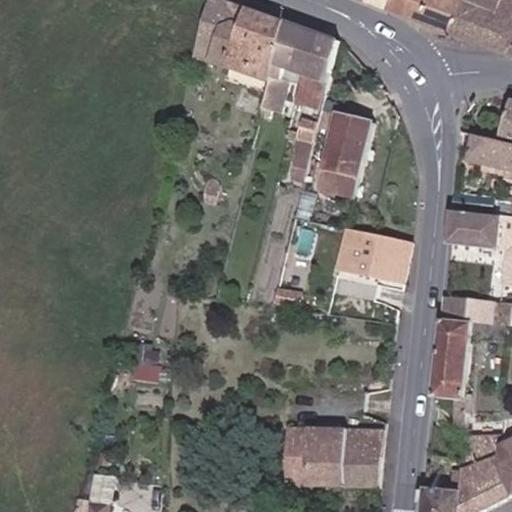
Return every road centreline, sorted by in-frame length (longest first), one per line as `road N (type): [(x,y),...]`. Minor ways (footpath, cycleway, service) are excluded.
road 1 (secondary): [(420,511),(445,170),(431,88)]
road 2 (secondary): [(431,88),(396,41),(303,0)]
